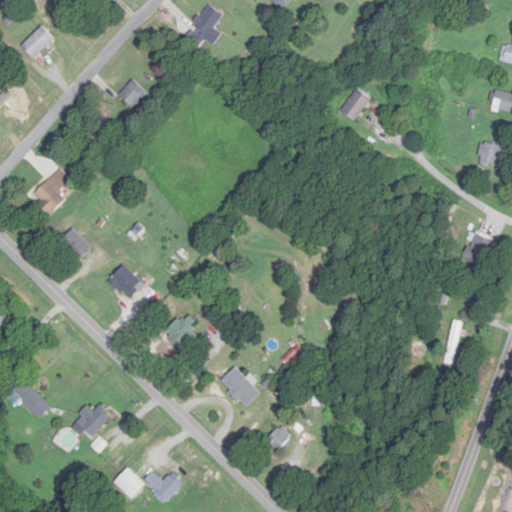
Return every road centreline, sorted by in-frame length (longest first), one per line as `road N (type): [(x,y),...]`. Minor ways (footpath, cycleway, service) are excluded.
road 1 (tertiary): [(277,511),(0,239)]
road 2 (residential): [(0,177),(158,0)]
road 3 (residential): [(452,511),(511,344)]
